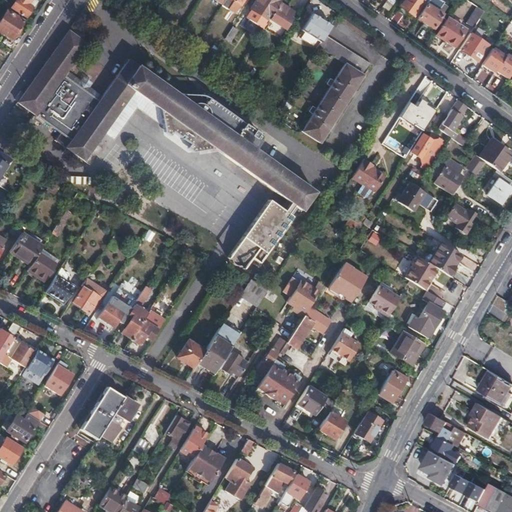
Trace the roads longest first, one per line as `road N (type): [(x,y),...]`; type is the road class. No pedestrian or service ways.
road 1 (residential): [(104,354),(378,485)]
road 2 (unknown): [(81,0),(311,164)]
road 3 (tertiary): [(511,247),(378,485)]
road 4 (residential): [(339,0),(511,124)]
road 5 (residential): [(104,354),(8,511)]
road 6 (unknown): [(215,257),(142,372)]
